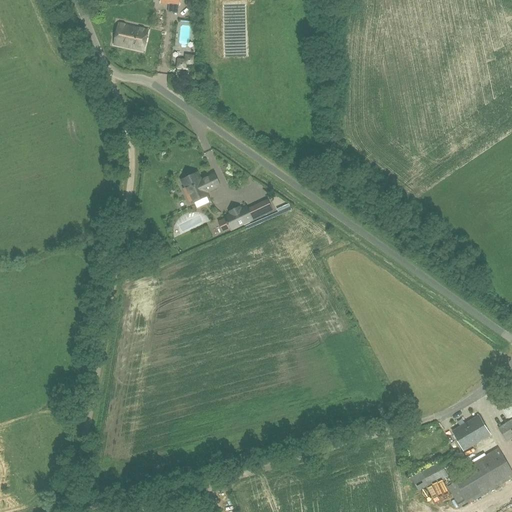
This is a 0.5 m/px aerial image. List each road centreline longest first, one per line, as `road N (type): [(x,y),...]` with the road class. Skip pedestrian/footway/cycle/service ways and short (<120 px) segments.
road 1 (unclassified): [(511,340),(152,83),(109,70),(78,0)]
road 2 (track): [(109,70),(129,137),(130,185),(67,503)]
road 3 (track): [(67,503),(120,504),(211,483),(434,417)]
